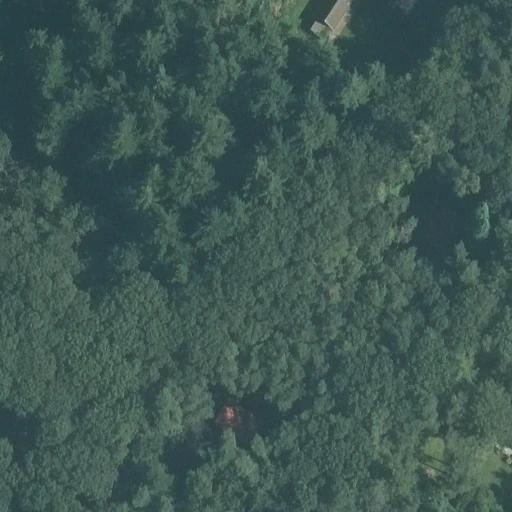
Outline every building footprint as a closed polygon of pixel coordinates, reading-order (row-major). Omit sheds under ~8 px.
[(354,0),(329,0),(315,23),(333,34),(354,0)] [(452,24),(459,0),(447,0),(441,20),(452,24)] [(418,236),(427,245),(433,239),(442,248),(461,231),(443,211),(436,217),(431,212),(422,221),(428,227),(418,236)] [(228,406),(214,427),(248,450),(261,429),(228,406)] [(408,511),(410,509),(400,501),(390,511),(408,511)]
